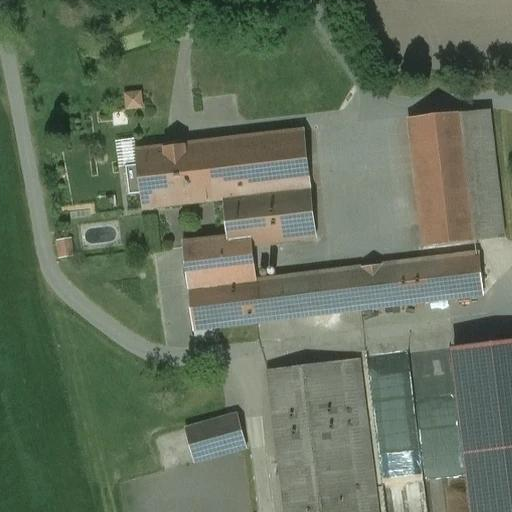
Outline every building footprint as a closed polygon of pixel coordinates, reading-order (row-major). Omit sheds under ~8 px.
[(143,91),(127,93),(128,109),(144,107),(143,91)] [(462,113),(408,119),(423,247),(476,241),(462,113)] [(303,131),(224,140),(231,199),(223,200),(227,238),(250,235),(251,245),(313,238),(315,236),(303,131)] [(224,140),(136,150),(137,165),(125,167),(129,195),(141,194),(143,209),(223,200),(231,199),(224,140)] [(227,238),(182,243),(188,285),(255,277),(251,245),(250,235),(227,238)] [(67,240),(58,241),(61,258),(70,256),(67,240)] [(478,254),(256,281),(258,301),(190,309),(193,330),(483,295),(478,254)] [(255,277),(188,285),(190,309),(258,301),(256,281),(255,277)] [(378,511),(358,359),(266,371),(284,511),(378,511)] [(414,480),(423,479),(411,363),(373,367),(384,478),(406,475),(406,482),(414,481),(414,480)] [(237,415),(185,430),(194,463),(246,448),(237,415)]
